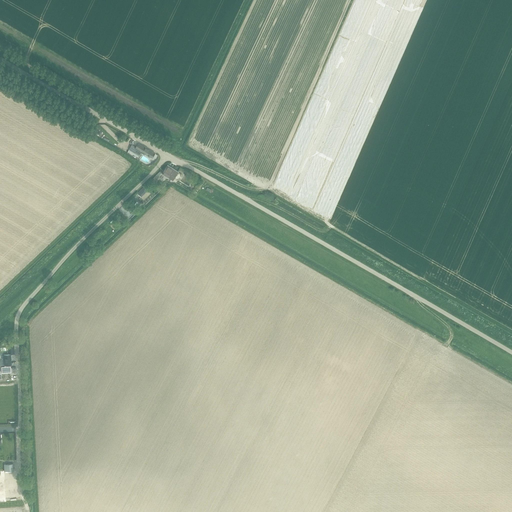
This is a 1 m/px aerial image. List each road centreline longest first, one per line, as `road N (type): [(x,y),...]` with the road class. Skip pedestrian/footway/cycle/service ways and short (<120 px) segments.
road 1 (unclassified): [(169,157),(511,351)]
road 2 (unclassified): [(169,157),(23,306),(12,333)]
road 3 (unclassified): [(169,157),(0,59)]
